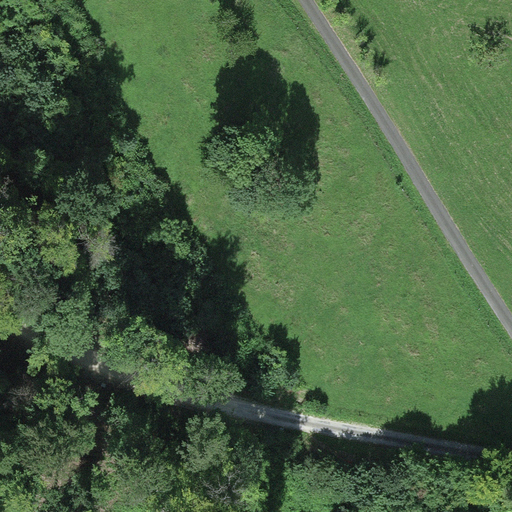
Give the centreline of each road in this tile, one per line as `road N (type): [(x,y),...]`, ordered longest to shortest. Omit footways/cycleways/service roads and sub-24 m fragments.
road 1 (unclassified): [(0,314),(235,408),(343,437),(511,461)]
road 2 (track): [(511,324),(299,0)]
